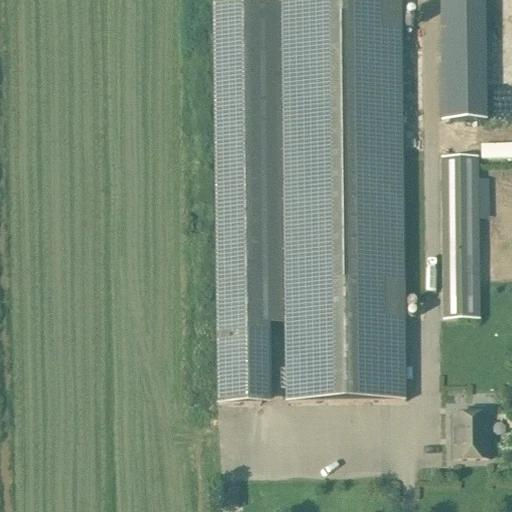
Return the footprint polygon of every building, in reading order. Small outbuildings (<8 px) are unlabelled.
[(401,1),(401,0),(281,2),(285,403),(286,404),(406,402),(401,1)] [(443,0),(445,121),(493,120),(490,0),(443,0)] [(271,406),(266,3),(212,4),(217,407),(271,406)] [(442,161),(444,322),(478,322),(476,160),(442,161)] [(485,416),(485,409),(468,409),(468,416),(453,416),(454,461),(489,460),(488,416),(485,416)] [(222,491),(222,510),(238,510),(238,491),(222,491)]
